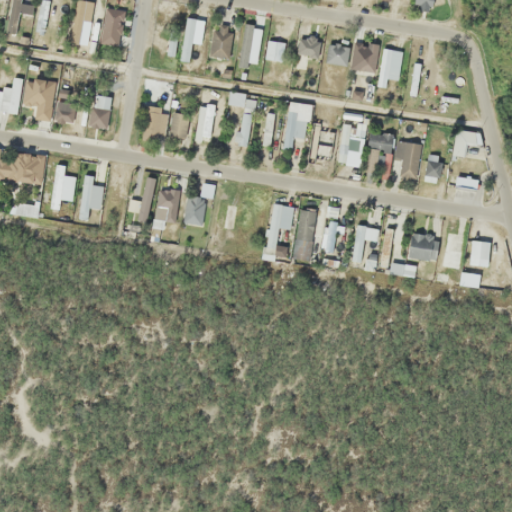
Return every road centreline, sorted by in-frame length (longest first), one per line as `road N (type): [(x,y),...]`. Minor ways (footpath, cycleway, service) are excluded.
road 1 (residential): [(0,135),(511,219)]
road 2 (residential): [(249,0),(466,35)]
road 3 (residential): [(511,223),(466,35)]
road 4 (residential): [(119,156),(147,0)]
